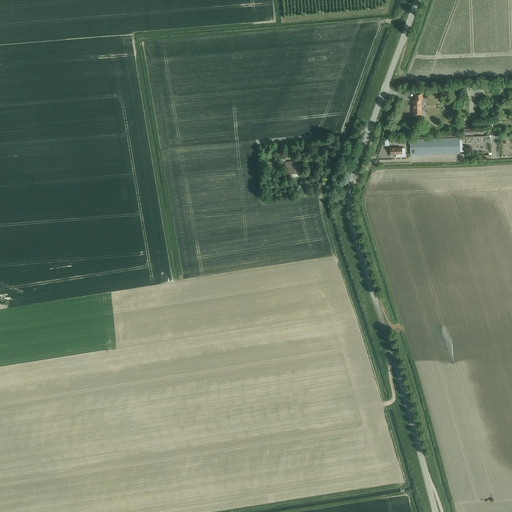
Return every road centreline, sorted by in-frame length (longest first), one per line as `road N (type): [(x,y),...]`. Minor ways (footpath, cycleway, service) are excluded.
road 1 (tertiary): [(435,511),(348,204),(417,0)]
road 2 (track): [(404,483),(318,208),(336,152)]
road 3 (track): [(412,0),(397,19),(378,23),(341,131),(165,149)]
road 4 (track): [(389,0),(383,11),(282,20),(280,0)]
